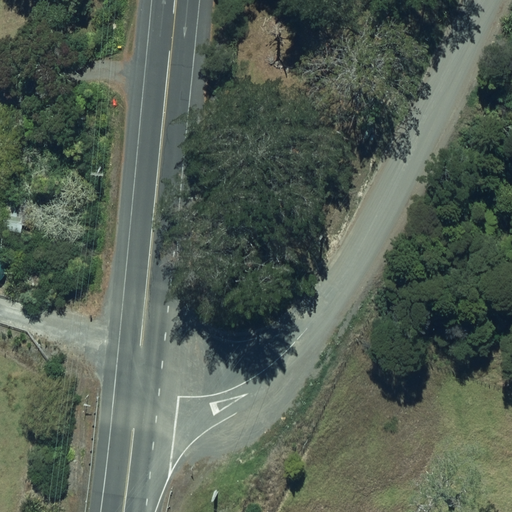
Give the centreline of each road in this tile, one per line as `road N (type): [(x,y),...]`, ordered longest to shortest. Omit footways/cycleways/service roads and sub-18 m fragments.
road 1 (residential): [(137,394),(207,398),(268,368),(299,337),(373,225),(481,0)]
road 2 (primary): [(137,394),(176,0)]
